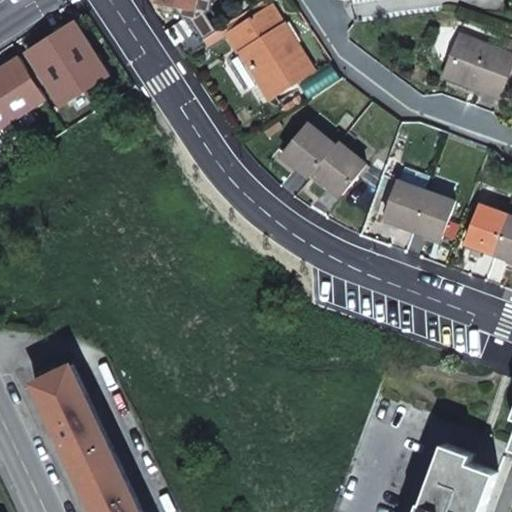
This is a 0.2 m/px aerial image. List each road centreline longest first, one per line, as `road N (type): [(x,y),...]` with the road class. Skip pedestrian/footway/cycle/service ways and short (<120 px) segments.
road 1 (residential): [(511,325),(357,269),(282,225),(209,151),(109,0)]
road 2 (residential): [(511,142),(376,86),(315,0)]
